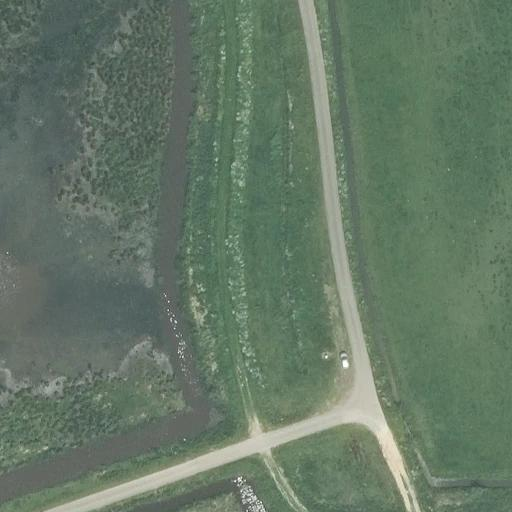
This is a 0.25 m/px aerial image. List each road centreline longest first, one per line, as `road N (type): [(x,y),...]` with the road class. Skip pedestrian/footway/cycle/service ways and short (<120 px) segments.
road 1 (unclassified): [(64,511),(368,409),(305,0)]
road 2 (track): [(225,0),(232,39),(221,202),(224,302),(260,443),(303,511)]
